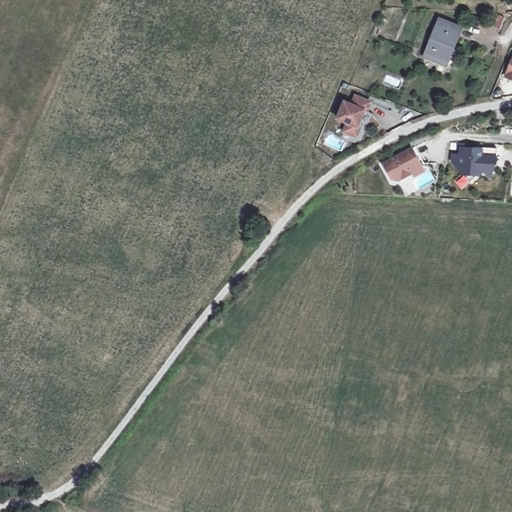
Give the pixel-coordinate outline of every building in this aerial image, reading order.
[(502,29),(506,18),(500,15),(495,26),(502,29)] [(450,47),(454,49),(462,29),(441,20),(426,56),(444,63),(450,47)] [(448,65),(454,49),(450,47),(444,63),(448,65)] [(367,110),(370,111),(373,102),(358,96),(355,105),(347,102),(341,119),(350,123),(347,131),(359,137),(363,128),(361,127),(367,110)] [(413,150),(422,166),(425,165),(415,148),(413,150)] [(497,167),(498,149),(482,149),(482,150),(462,149),(461,157),(458,157),(457,167),(464,175),(478,175),(480,175),(483,172),(489,167),(497,167)] [(422,166),(413,150),(385,165),(393,180),(399,182),(412,174),(413,171),(422,166)] [(425,172),(422,166),(413,171),(416,176),(425,172)] [(489,167),(483,172),(490,180),(497,167),(489,167)] [(260,231),(252,241),(258,245),(265,236),(260,231)]
